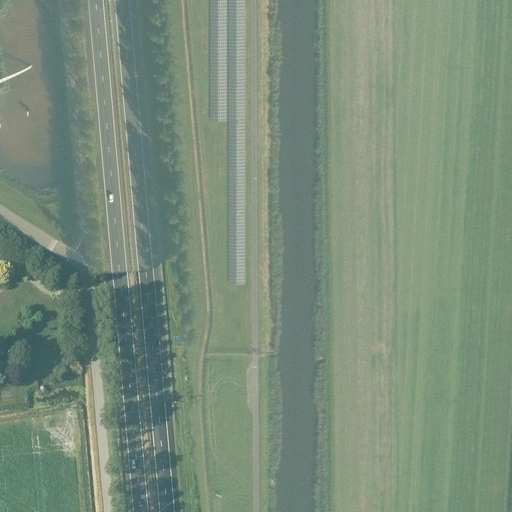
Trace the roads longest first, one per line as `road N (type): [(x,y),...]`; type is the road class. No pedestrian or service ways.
road 1 (motorway): [(166,511),(122,0)]
road 2 (motorway): [(95,0),(139,511)]
road 3 (unclassified): [(108,511),(86,278),(70,257)]
road 4 (unclassified): [(83,220),(62,0)]
